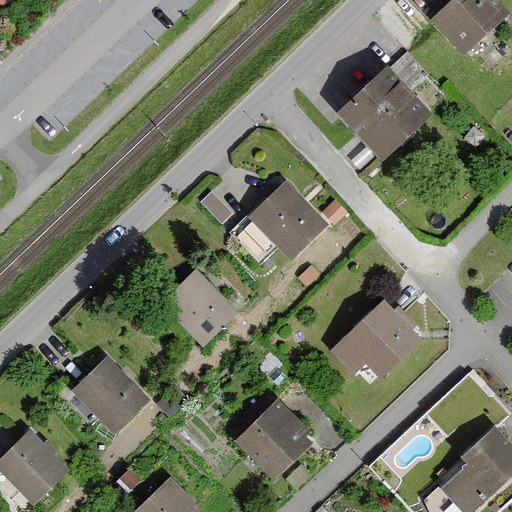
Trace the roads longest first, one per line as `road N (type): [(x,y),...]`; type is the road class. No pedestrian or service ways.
road 1 (residential): [(0,349),(265,95)]
road 2 (residential): [(481,334),(291,511)]
road 3 (residential): [(265,95),(430,275)]
road 4 (residential): [(265,95),(359,0)]
